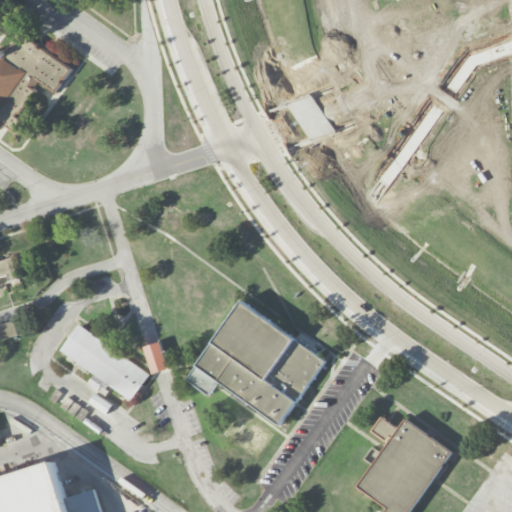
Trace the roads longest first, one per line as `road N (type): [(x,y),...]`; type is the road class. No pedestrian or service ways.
road 1 (secondary): [(230,147),(283,223),(351,298),(511,415)]
road 2 (residential): [(104,188),(189,456),(228,511)]
road 3 (secondary): [(511,372),(393,290),(345,246),(260,137)]
road 4 (residential): [(260,137),(0,222)]
road 5 (residential): [(511,45),(260,137)]
road 6 (residential): [(52,0),(128,53),(147,78),(149,173)]
road 7 (residential): [(0,401),(42,421),(170,511)]
road 8 (secondary): [(166,0),(230,147)]
road 9 (secondary): [(260,137),(205,0)]
